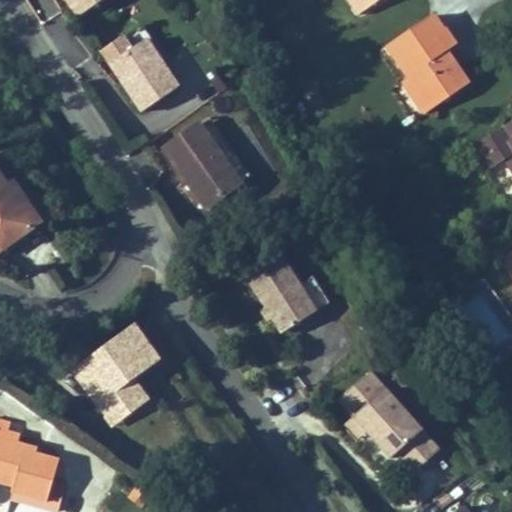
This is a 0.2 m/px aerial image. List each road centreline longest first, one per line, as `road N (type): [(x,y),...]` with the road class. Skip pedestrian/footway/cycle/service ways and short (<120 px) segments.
road 1 (residential): [(331,511),(170,269),(138,203)]
road 2 (residential): [(6,0),(138,203)]
road 3 (residential): [(138,203),(138,239),(106,289),(60,304),(0,287)]
